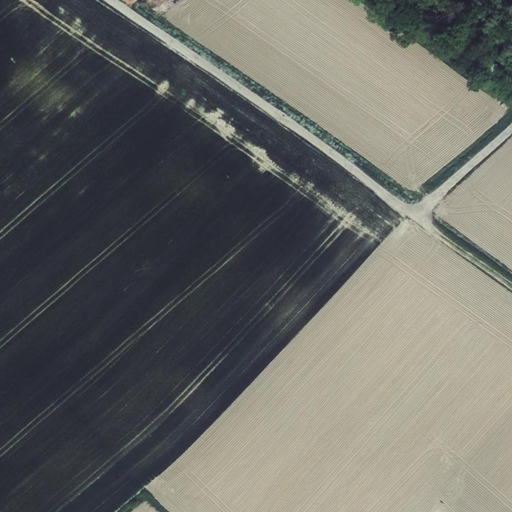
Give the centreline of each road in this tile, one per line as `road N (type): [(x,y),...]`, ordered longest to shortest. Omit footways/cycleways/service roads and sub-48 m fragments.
road 1 (track): [(400,206),(110,0)]
road 2 (track): [(511,126),(426,204),(400,206)]
road 3 (track): [(511,285),(400,206)]
